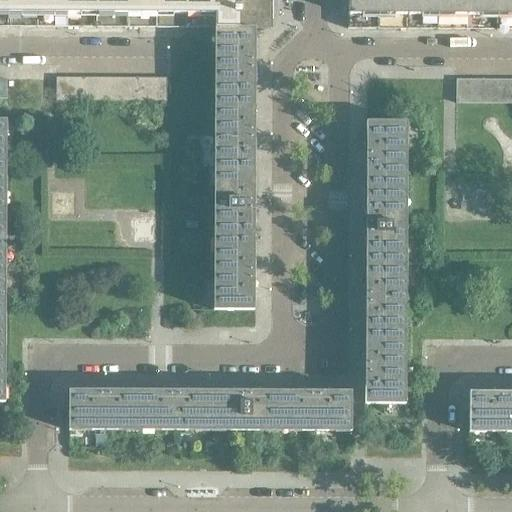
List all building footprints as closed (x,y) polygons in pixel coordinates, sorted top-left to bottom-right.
[(0,0),(0,27),(215,29),(215,0),(0,0)] [(272,29),(272,0),(215,0),(215,29),(255,29),(272,29)] [(511,0),(347,0),(348,29),(511,30),(511,0)] [(255,29),(215,29),(215,65),(214,311),(254,311),(255,29)] [(71,102),(71,78),(56,78),(56,102),(71,102)] [(84,102),(84,78),(71,78),(71,102),(84,102)] [(98,102),(98,78),(84,78),(84,102),(98,102)] [(111,102),(111,78),(98,78),(98,102),(111,102)] [(125,102),(125,78),(111,78),(111,102),(125,102)] [(138,102),(138,78),(125,78),(125,102),(138,102)] [(152,102),(152,78),(138,78),(138,102),(152,102)] [(166,102),(166,86),(166,78),(152,78),(152,102),(166,102)] [(471,104),(471,80),(456,80),(456,104),(471,104)] [(484,104),(484,80),(471,80),(471,104),(484,104)] [(498,104),(498,80),(484,80),(484,104),(498,104)] [(511,104),(511,80),(498,80),(498,104),(511,104)] [(405,404),(406,229),(407,123),(367,123),(365,404),(405,404)] [(351,432),(351,392),(69,391),(69,431),(351,432)] [(511,432),(511,392),(469,393),(469,433),(511,432)]
